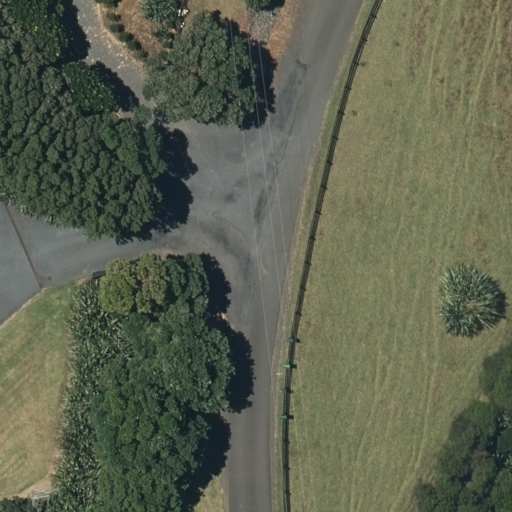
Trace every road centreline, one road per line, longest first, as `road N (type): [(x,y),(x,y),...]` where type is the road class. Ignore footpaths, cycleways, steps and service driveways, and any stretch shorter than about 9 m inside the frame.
road 1 (residential): [(258,511),(260,265),(333,0)]
road 2 (track): [(0,225),(68,234),(285,173)]
